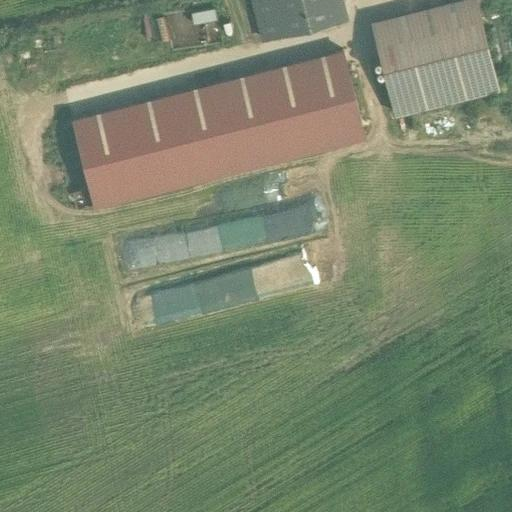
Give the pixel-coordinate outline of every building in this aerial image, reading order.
[(252,0),(262,37),(345,16),(341,0),(252,0)] [(451,0),(373,20),(378,39),(479,14),(475,0),(451,0)] [(479,14),(378,39),(396,112),(497,86),(479,14)] [(364,134),(343,49),(73,117),(75,126),(90,185),(94,202),(364,134)] [(90,185),(75,126),(53,132),(68,191),(90,185)] [(76,207),(94,202),(90,185),(68,191),(69,191),(72,190),(76,207)]
